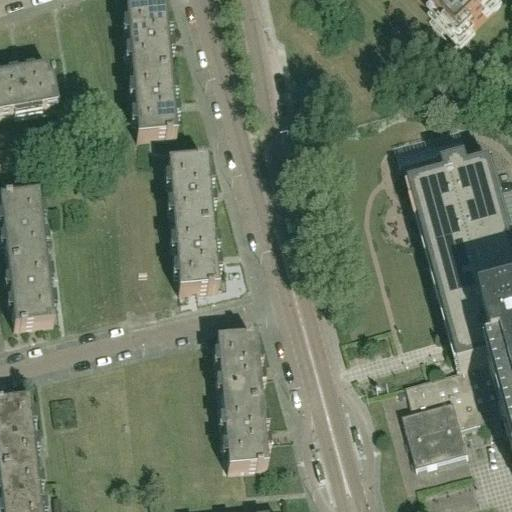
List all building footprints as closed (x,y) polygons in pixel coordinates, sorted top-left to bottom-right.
[(460,47),(471,36),(484,24),(495,13),(484,2),(482,0),(414,0),(435,21),(449,36),(460,47)] [(167,42),(164,13),(159,14),(159,13),(152,14),(153,14),(143,15),(138,16),(125,17),(127,50),(130,82),(170,78),(168,51),(167,46),(167,42)] [(56,116),(54,101),(53,96),(52,88),(51,82),(50,82),(50,76),(23,81),(19,81),(14,82),(0,84),(0,125),(26,121),(56,116)] [(172,106),(170,78),(130,82),(132,114),(135,147),(149,145),(154,145),(164,144),(164,145),(170,144),(176,143),(173,115),(173,111),(172,106)] [(211,232),(209,205),(209,200),(208,195),(206,167),(201,168),(201,167),(194,168),(184,169),(166,171),(169,203),(172,235),(211,232)] [(511,248),(507,229),(492,177),(493,177),(493,175),(472,181),(469,171),(445,178),(448,187),(411,197),(411,198),(409,199),(413,212),(452,353),(458,378),(461,377),(461,379),(406,394),(414,423),(403,426),(417,477),(468,463),(462,439),(461,436),(487,429),(489,436),(502,433),(504,441),(511,470),(511,248)] [(44,256),(43,251),(41,235),(40,227),(40,221),(37,202),(8,206),(8,205),(2,206),(2,207),(0,207),(0,227),(1,235),(1,240),(2,245),(5,272),(45,267),(44,256)] [(214,259),(211,232),(172,235),(175,268),(177,300),(191,299),(196,299),(206,298),(206,299),(212,298),(212,297),(217,297),(215,269),(214,264),(214,259)] [(49,299),(47,283),(46,278),(45,267),(5,272),(8,299),(9,304),(10,308),(13,337),(19,336),(26,336),(26,335),(53,332),(51,313),(50,307),(49,299)] [(262,410),(259,383),(259,378),(259,374),(256,346),(249,346),(249,345),(244,346),(244,347),(233,347),(228,348),(215,349),(218,382),(221,414),(262,410)] [(31,431),(30,426),(28,408),(0,411),(0,477),(36,473),(34,462),(34,457),(32,441),(31,431)] [(264,438),(262,410),(221,414),(223,441),(224,446),(227,479),(240,478),(245,477),(255,476),(255,477),(261,477),(261,476),(267,476),(265,447),(264,443),(264,441),(264,438)] [(40,511),(39,505),(37,489),(37,485),(36,473),(0,477),(0,511),(40,511)]
